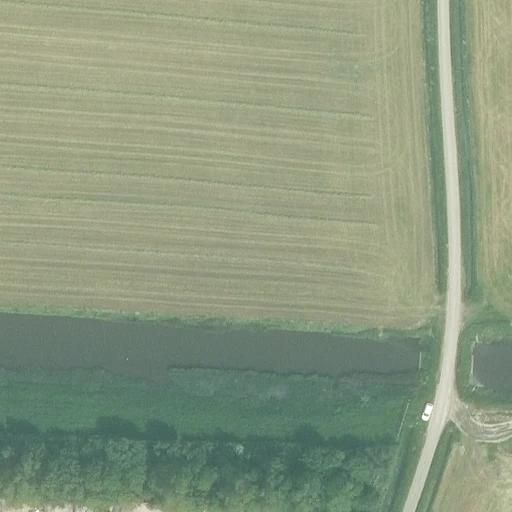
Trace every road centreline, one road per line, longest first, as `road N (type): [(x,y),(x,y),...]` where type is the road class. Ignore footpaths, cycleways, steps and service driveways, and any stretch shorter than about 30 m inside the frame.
road 1 (unclassified): [(407,511),(444,401),(456,293),(460,170),(451,0)]
road 2 (track): [(444,401),(353,428),(0,403)]
